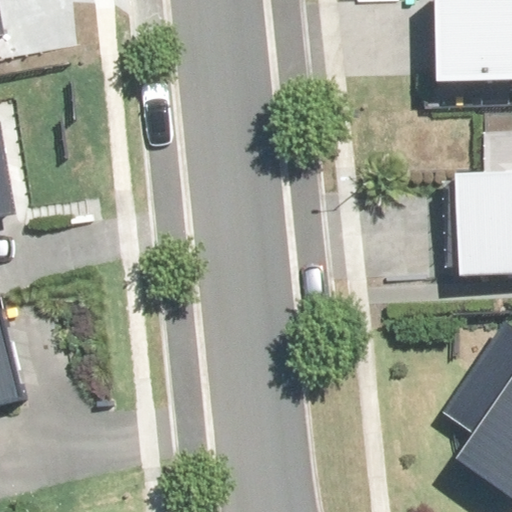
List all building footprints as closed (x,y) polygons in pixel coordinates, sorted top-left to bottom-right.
[(511,0),(441,0),(442,92),(511,91),(511,0)] [(0,223),(33,217),(6,98),(0,99),(0,223)] [(511,277),(511,176),(464,178),(468,279),(511,277)] [(0,314),(0,425),(37,416),(9,312),(0,314)] [(466,462),(511,494),(511,329),(442,428),(475,450),(466,462)]
